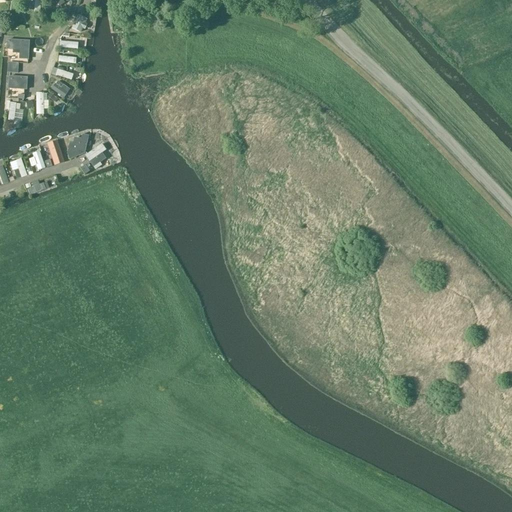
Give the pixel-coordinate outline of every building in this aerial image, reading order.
[(86,20),(78,16),(72,29),(80,33),(82,29),(84,29),(86,25),(84,24),(86,20)] [(58,40),(58,48),(76,48),(77,40),(58,40)] [(55,67),(53,74),(69,80),(72,73),(55,67)] [(27,77),(7,77),(7,91),(26,92),(27,77)] [(51,80),(47,90),(65,98),(70,88),(51,80)] [(47,113),(46,91),(34,92),(35,113),(47,113)] [(6,98),(6,119),(18,120),(19,98),(6,98)] [(55,144),(44,147),(51,166),(61,162),(55,144)] [(85,155),(89,161),(106,150),(101,144),(85,155)] [(31,163),(35,173),(45,169),(38,151),(31,154),(34,161),(31,163)] [(15,180),(25,177),(20,157),(10,160),(15,180)] [(98,160),(91,163),(93,168),(100,165),(98,160)] [(26,184),(29,194),(47,189),(44,180),(37,183),(37,180),(26,184)]
